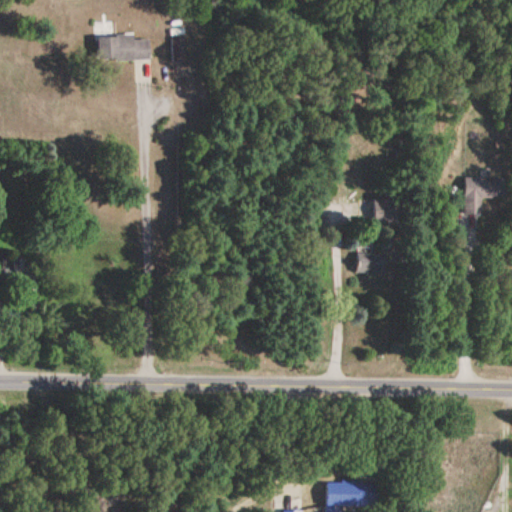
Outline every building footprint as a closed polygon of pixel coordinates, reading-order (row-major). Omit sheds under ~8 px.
[(95,39),(96,62),(147,62),(147,38),(95,39)] [(462,183),(461,217),(481,217),(481,201),(506,201),(506,183),(462,183)] [(395,206),(371,206),(371,227),(395,227),(395,206)] [(355,253),(353,276),(389,278),(390,255),(355,253)] [(324,508),(374,509),(374,485),(324,484),(324,508)]
